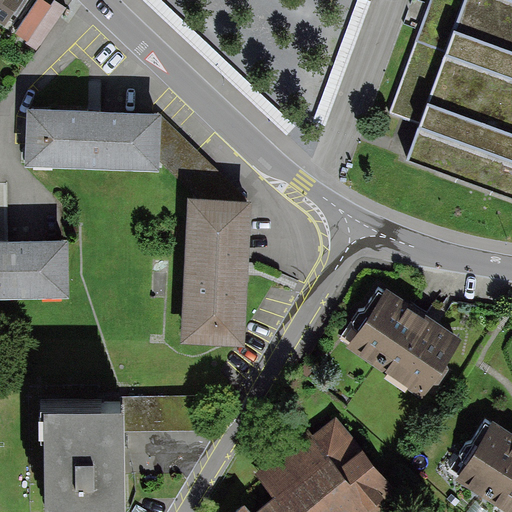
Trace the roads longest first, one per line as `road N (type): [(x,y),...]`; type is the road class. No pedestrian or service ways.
road 1 (residential): [(94,0),(298,192),(347,228)]
road 2 (residential): [(186,511),(347,228)]
road 3 (residential): [(347,228),(511,268)]
